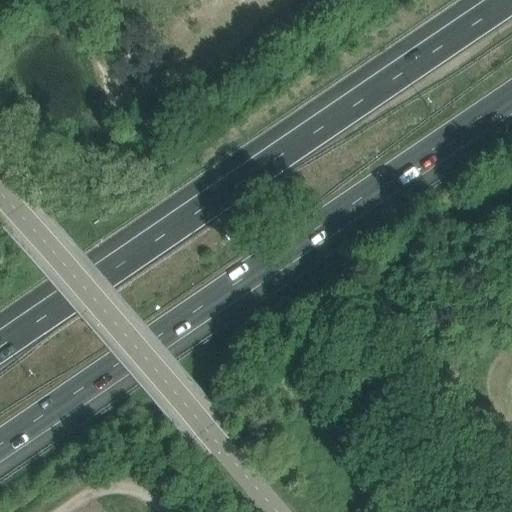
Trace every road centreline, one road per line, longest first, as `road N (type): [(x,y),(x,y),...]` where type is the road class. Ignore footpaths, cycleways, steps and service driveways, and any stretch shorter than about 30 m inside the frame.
road 1 (motorway): [(0,443),(511,95)]
road 2 (motorway): [(511,0),(0,347)]
road 3 (tertiary): [(275,511),(0,192)]
